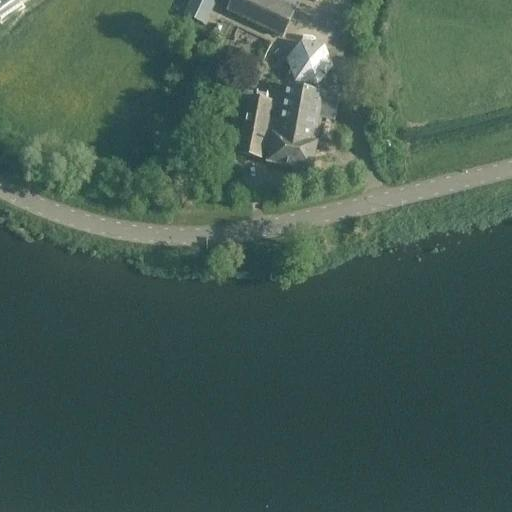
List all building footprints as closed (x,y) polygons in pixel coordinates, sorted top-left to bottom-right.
[(0,0),(0,16),(4,21),(26,3),(23,0),(0,0)] [(192,0),(185,17),(203,25),(214,0),(192,0)] [(234,0),(228,13),(282,38),(300,0),(234,0)] [(325,49),(303,45),(289,62),(297,83),(319,87),(333,70),(325,49)] [(276,122),(269,121),(263,150),(268,151),(266,164),(312,173),(316,152),(329,154),(339,97),(282,87),(276,122)] [(263,150),(269,121),(272,103),(247,98),(236,156),(261,160),(263,150)]
